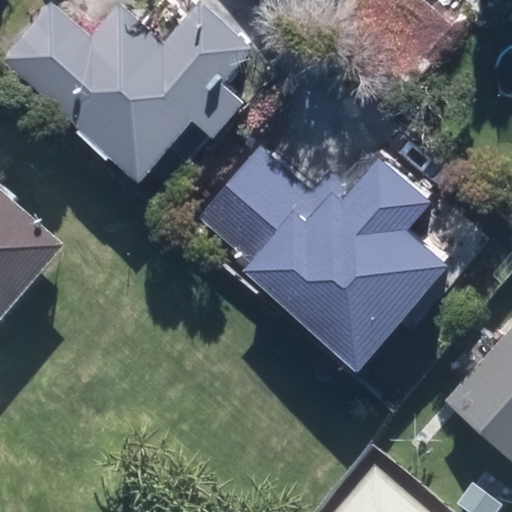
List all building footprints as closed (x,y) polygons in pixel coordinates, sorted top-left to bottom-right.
[(60,0),(54,0),(8,57),(149,174),(201,112),(221,129),(252,93),(231,75),(261,40),(213,0),(199,0),(170,35),(126,0),(100,32),(60,0)] [(458,18),(434,0),(357,0),(340,22),(410,78),(458,18)] [(252,261),(369,360),(457,257),(415,222),(441,191),(389,147),(354,187),(331,168),(318,184),(266,140),(203,215),(254,258),(252,261)] [(86,244),(0,168),(0,317),(12,328),(86,244)] [(511,335),(449,404),(511,461),(511,335)] [(433,511),(381,467),(342,511),(433,511)]
